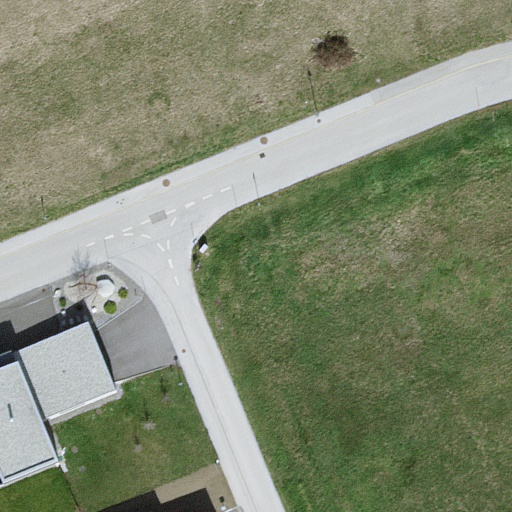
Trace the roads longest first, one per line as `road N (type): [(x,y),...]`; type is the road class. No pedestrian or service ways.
road 1 (residential): [(143,212),(511,73)]
road 2 (residential): [(143,212),(264,511)]
road 3 (residential): [(0,271),(143,212)]
